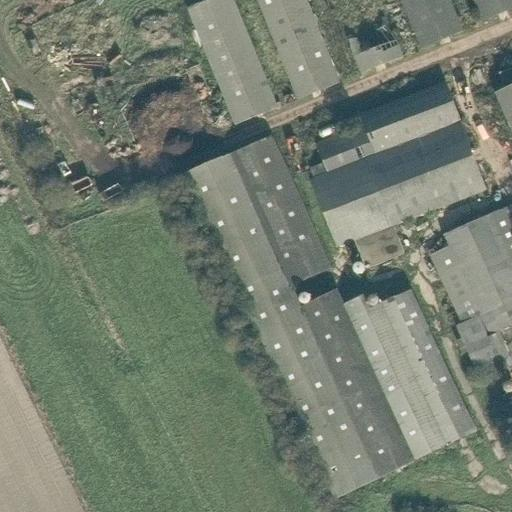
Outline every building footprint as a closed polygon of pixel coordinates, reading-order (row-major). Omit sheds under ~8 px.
[(232,0),(211,0),(187,10),(234,127),(277,110),(232,0)] [(307,0),(256,0),(298,101),(342,84),(307,0)] [(464,32),(450,0),(401,0),(422,49),(464,32)] [(511,11),(511,0),(472,0),(482,24),(511,11)] [(504,89),(498,92),(511,123),(511,68),(499,73),(504,89)] [(326,163),(313,168),(318,179),(314,180),(340,246),(356,239),(394,225),(489,189),(447,83),(363,115),(367,127),(319,146),(326,163)] [(272,136),(184,176),(333,499),(478,431),(412,290),(369,311),(362,297),(346,305),(338,290),(303,307),(294,288),(333,270),(272,136)] [(451,247),(430,256),(434,265),(459,324),(456,325),(463,339),(457,342),(463,355),(469,352),(477,370),(502,359),(511,380),(511,205),(491,215),(446,235),(451,247)] [(394,225),(356,239),(368,268),(404,253),(394,225)]
